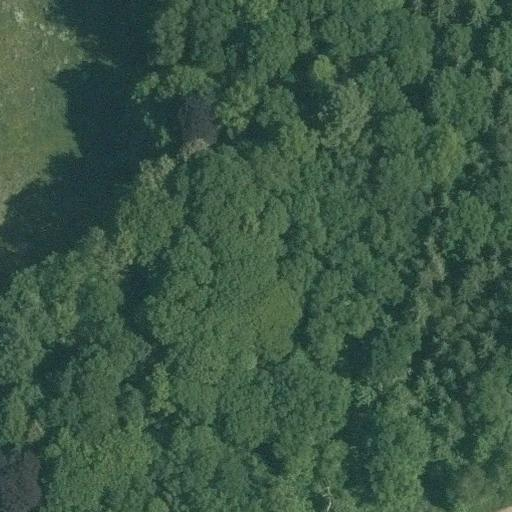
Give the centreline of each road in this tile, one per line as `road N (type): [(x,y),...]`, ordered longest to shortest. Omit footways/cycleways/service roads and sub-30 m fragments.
road 1 (track): [(342,345),(191,0)]
road 2 (track): [(342,345),(354,309),(388,0)]
road 3 (track): [(511,463),(446,490),(431,485),(342,345)]
road 4 (track): [(169,511),(319,453),(336,441),(363,380)]
